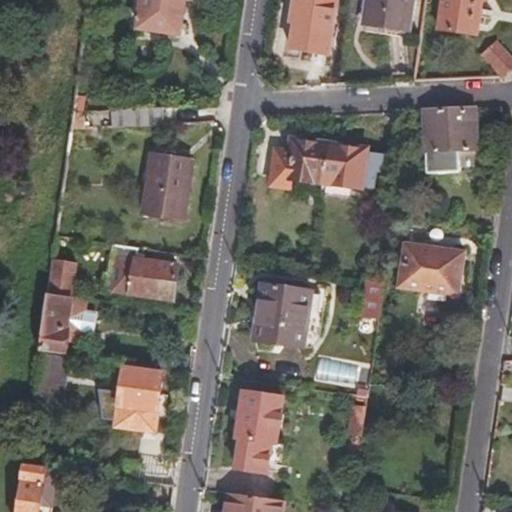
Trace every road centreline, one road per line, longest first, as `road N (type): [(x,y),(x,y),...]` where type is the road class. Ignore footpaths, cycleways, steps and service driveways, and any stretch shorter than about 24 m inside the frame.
road 1 (residential): [(235,108),(179,511)]
road 2 (residential): [(511,172),(467,511)]
road 3 (residential): [(511,94),(235,108)]
